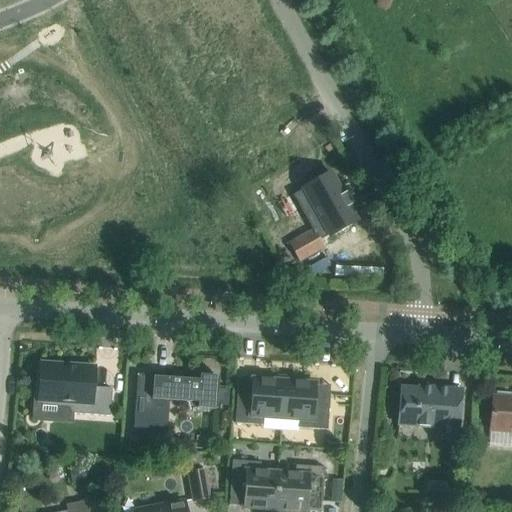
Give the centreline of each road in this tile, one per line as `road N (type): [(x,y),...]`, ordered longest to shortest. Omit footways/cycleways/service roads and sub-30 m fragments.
road 1 (residential): [(271,0),(422,266),(417,338)]
road 2 (residential): [(372,335),(0,309)]
road 3 (residential): [(357,511),(372,335)]
